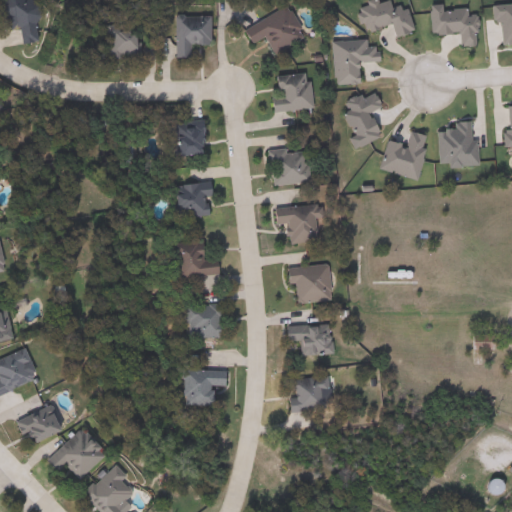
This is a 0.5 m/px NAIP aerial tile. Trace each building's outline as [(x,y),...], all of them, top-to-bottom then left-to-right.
[(24,0),(28,41),(12,43),(10,25),(0,26),(0,0),(24,0)] [(268,53),(257,36),(244,44),(236,30),(279,3),(299,35),(268,53)] [(204,15),(204,43),(182,43),(182,57),(168,57),(168,15),(204,15)] [(98,26),(133,26),(133,58),(98,58),(98,26)] [(306,107),(265,112),(263,97),(272,96),(270,76),(301,72),(306,107)] [(199,155),(166,155),(166,121),(199,120),(199,155)] [(301,182),(263,184),(261,150),(299,148),(301,182)] [(166,218),(163,186),(202,182),(205,214),(166,218)] [(280,243),(280,223),(266,223),(266,206),(315,205),(315,217),(307,218),(308,243),(280,243)] [(196,239),(198,257),(211,256),(213,273),(168,279),(164,243),(196,239)] [(320,264),(322,299),(287,301),(287,286),(279,286),(278,266),(320,264)] [(176,337),(176,303),(215,303),(215,337),(176,337)] [(325,354),(292,355),(292,343),(278,343),(278,325),(325,324),(325,354)] [(0,354),(14,349),(20,363),(15,365),(21,381),(0,389),(0,354)] [(175,369),(219,370),(219,386),(205,386),(204,405),(174,405),(175,369)] [(320,375),(322,391),(317,392),(319,409),(281,414),(279,401),(285,400),(283,379),(320,375)] [(49,429),(21,444),(9,421),(37,406),(49,429)] [(70,480),(55,465),(48,473),(37,463),(70,429),(95,454),(70,480)] [(89,511),(73,493),(106,466),(116,477),(112,480),(123,493),(108,505),(114,511),(89,511)] [(485,496),(477,486),(490,477),(497,486),(485,496)]
